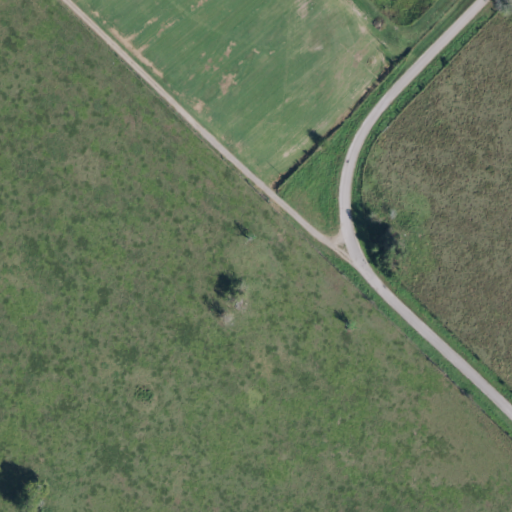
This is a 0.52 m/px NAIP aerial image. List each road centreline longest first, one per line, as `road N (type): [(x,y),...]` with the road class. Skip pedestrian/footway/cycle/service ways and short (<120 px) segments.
road 1 (residential): [(477,0),(344,137),(322,196),(344,252),(511,413)]
road 2 (track): [(344,252),(309,234),(59,0)]
